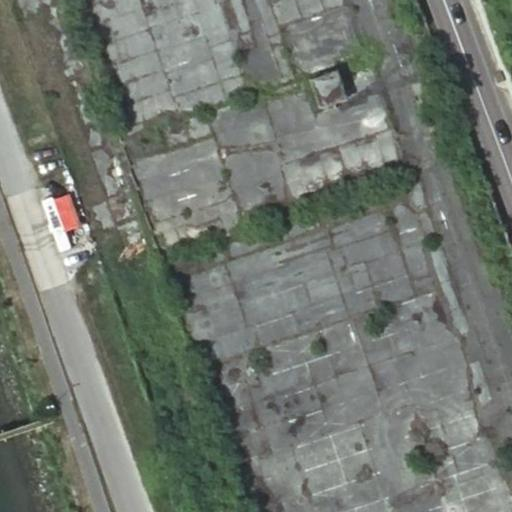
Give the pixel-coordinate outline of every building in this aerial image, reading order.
[(67,0),(118,144),(303,79),(330,69),(361,59),(340,0),(67,0)] [(340,0),(361,59),(385,50),(366,0),(340,0)] [(330,69),(303,79),(313,109),(341,100),(330,69)] [(394,160),(511,498),(511,422),(418,152),(394,160)] [(150,245),(243,511),(511,511),(511,498),(394,160),(150,245)]
